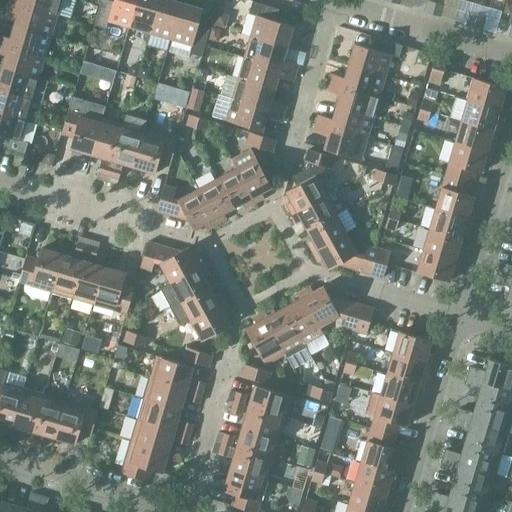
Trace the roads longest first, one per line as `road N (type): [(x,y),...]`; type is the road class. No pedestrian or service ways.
road 1 (residential): [(411,511),(463,320)]
road 2 (residential): [(511,61),(334,8)]
road 3 (residential): [(463,320),(511,145)]
road 4 (residential): [(0,461),(165,511)]
road 5 (residential): [(150,229),(0,180)]
road 6 (residential): [(185,511),(227,367)]
road 7 (residential): [(294,147),(334,8)]
